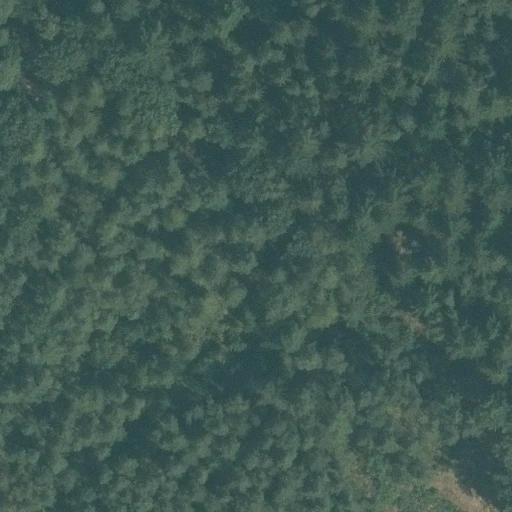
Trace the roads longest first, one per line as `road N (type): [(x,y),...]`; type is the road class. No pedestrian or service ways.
road 1 (track): [(511,361),(97,0)]
road 2 (track): [(377,244),(159,511)]
road 3 (track): [(348,219),(511,165)]
